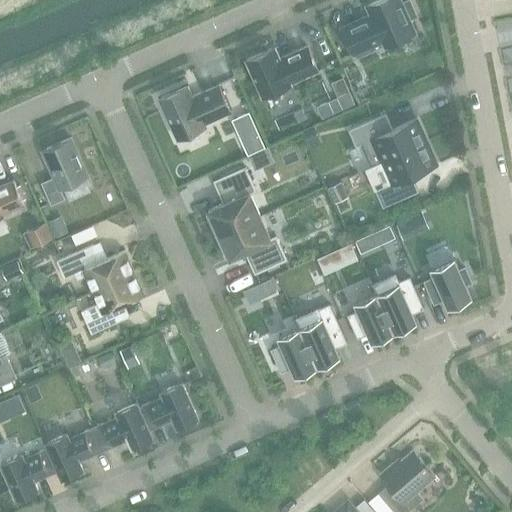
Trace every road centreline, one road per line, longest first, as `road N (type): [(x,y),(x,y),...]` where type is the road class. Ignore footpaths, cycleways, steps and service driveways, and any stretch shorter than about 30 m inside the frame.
road 1 (residential): [(250,431),(101,83)]
road 2 (residential): [(511,290),(448,0)]
road 3 (residential): [(298,0),(101,83)]
road 4 (residential): [(74,511),(250,431)]
road 5 (residential): [(250,431),(422,359)]
road 6 (residential): [(426,392),(294,511)]
road 7 (residential): [(511,490),(426,392)]
